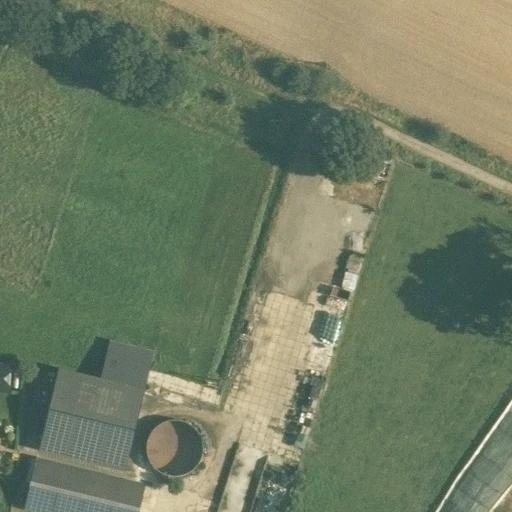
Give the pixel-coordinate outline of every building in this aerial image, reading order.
[(9,367),(0,367),(0,391),(8,392),(9,367)] [(100,382),(58,371),(39,449),(126,470),(144,392),(100,382)] [(508,469),(511,469),(511,396),(489,441),(489,460),(508,469)] [(156,470),(165,476),(177,477),(188,474),(197,466),(202,456),(203,444),(199,434),(191,425),(180,421),(170,421),(160,424),(153,431),(148,440),(146,451),(149,461),(156,470)] [(37,460),(25,508),(26,508),(41,511),(137,511),(143,487),(37,460)] [(492,511),(494,506),(504,495),(506,488),(499,482),(479,476),(453,505),(450,511),(492,511)]
